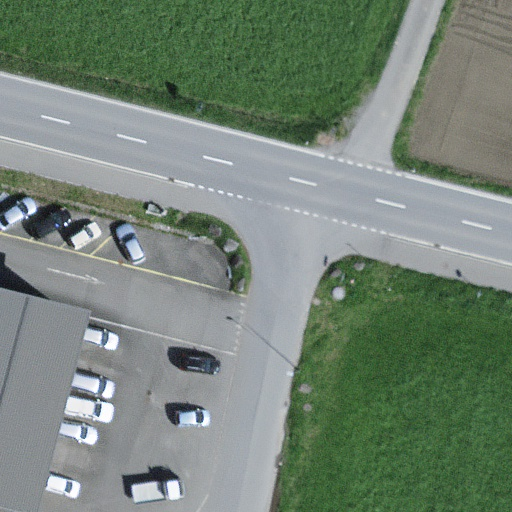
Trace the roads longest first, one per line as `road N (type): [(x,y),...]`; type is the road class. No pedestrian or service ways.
road 1 (residential): [(306,183),(240,511)]
road 2 (tertiary): [(0,107),(306,183)]
road 3 (unclassified): [(356,197),(428,0)]
road 4 (tertiary): [(356,197),(511,235)]
